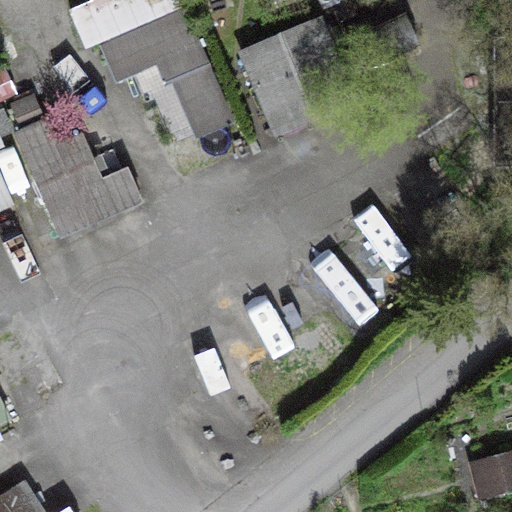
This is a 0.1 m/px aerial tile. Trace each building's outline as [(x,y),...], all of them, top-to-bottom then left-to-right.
[(193,142),(227,131),(236,127),(183,0),(80,0),(84,9),(70,14),(86,54),(99,49),(103,60),(92,65),(100,83),(112,79),(123,107),(153,95),(171,140),(189,132),(193,142)] [(359,107),(321,19),(236,55),(273,143),(359,107)] [(0,54),(9,51),(0,27),(0,54)] [(94,162),(76,125),(69,109),(61,112),(58,105),(40,113),(30,89),(17,95),(4,67),(0,68),(0,111),(59,244),(143,207),(127,172),(121,174),(117,163),(107,167),(103,158),(94,162)] [(477,497),(511,487),(511,447),(467,461),(477,497)]
